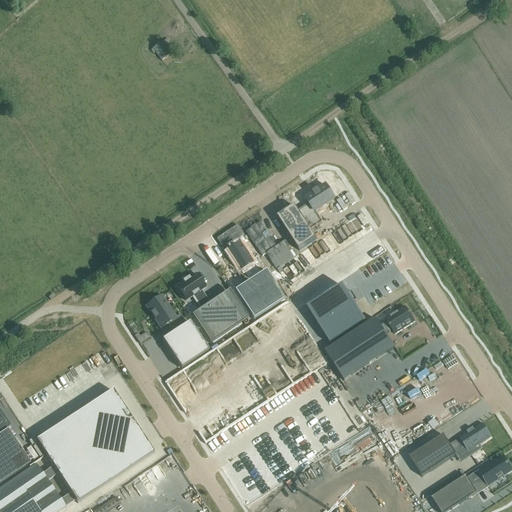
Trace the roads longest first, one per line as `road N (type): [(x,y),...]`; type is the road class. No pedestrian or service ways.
road 1 (unclassified): [(511,409),(339,158),(297,169),(120,288),(108,313)]
road 2 (track): [(48,308),(501,0)]
road 3 (unclassified): [(108,313),(113,333),(229,511)]
road 4 (unclassified): [(283,149),(176,0)]
